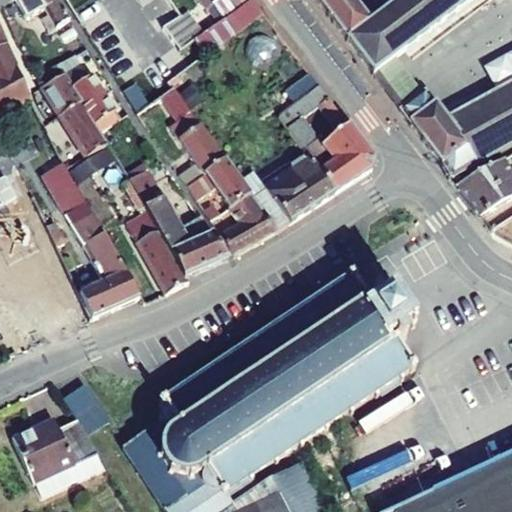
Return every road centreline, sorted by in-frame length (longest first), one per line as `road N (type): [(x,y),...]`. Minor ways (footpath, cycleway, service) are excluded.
road 1 (residential): [(0,386),(171,316),(412,172)]
road 2 (residential): [(412,172),(275,0)]
road 3 (residential): [(511,278),(480,257),(412,172)]
